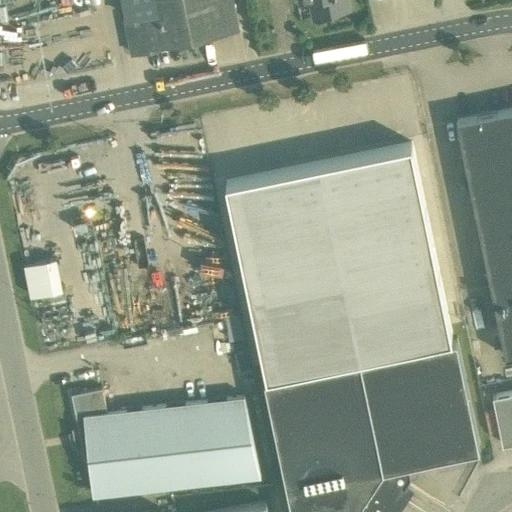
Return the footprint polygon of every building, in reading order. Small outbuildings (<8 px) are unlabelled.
[(123,0),(129,28),(126,29),(131,53),(168,45),(167,41),(187,37),(238,27),(233,0),(123,0)] [(348,8),(346,0),(299,0),(300,1),(305,0),(314,0),(318,13),(313,14),(314,15),(348,8)] [(511,107),(456,119),(477,222),(511,215),(511,107)] [(414,141),(227,181),(268,377),(266,377),(294,511),(384,511),(388,506),(392,500),(401,487),(405,481),(412,469),(410,461),(481,446),(458,337),(456,337),(414,141)] [(493,296),(511,292),(511,215),(477,222),(493,296)] [(24,262),(30,295),(62,289),(57,256),(24,262)] [(50,303),(66,300),(64,289),(47,293),(50,303)] [(511,292),(493,296),(505,356),(511,354),(511,292)] [(108,410),(103,387),(72,393),(81,434),(82,439),(83,444),(86,462),(91,461),(95,493),(171,484),(261,474),(245,394),(108,410)] [(504,443),(511,441),(511,391),(494,395),(504,443)] [(268,511),(266,500),(205,511),(268,511)]
